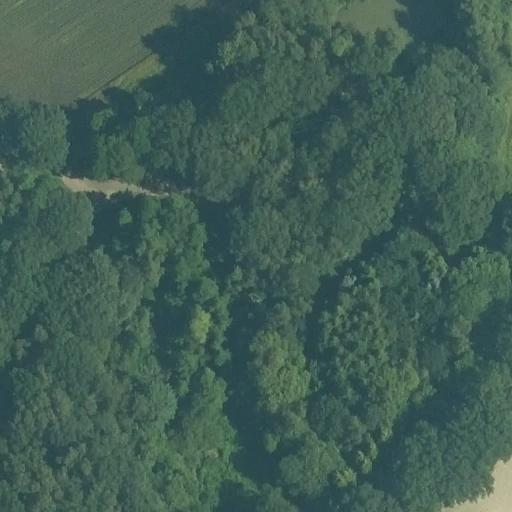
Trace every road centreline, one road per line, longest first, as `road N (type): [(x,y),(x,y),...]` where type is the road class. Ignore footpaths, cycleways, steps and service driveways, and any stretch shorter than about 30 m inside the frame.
road 1 (unclassified): [(122,178),(316,186),(417,205),(511,246)]
road 2 (unclassified): [(122,178),(0,453)]
road 3 (track): [(308,511),(465,397),(511,325)]
road 4 (unclassified): [(0,142),(122,178)]
